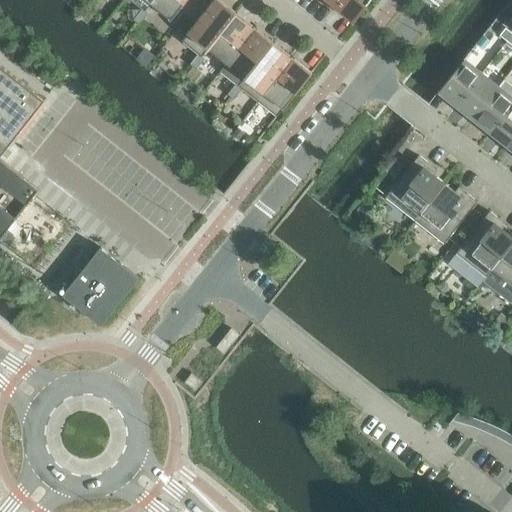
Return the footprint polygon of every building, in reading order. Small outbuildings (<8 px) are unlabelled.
[(179,8),(188,15),(199,0),(153,0),(150,4),(170,20),(179,8)] [(196,22),(181,41),(198,54),(201,56),(207,49),(235,13),(219,0),(213,0),(209,7),(200,0),(199,0),(188,15),(196,22)] [(340,0),(334,7),(353,22),(370,0),(340,0)] [(144,20),(148,14),(141,9),(137,14),(144,20)] [(235,13),(207,49),(226,64),(254,28),(235,13)] [(139,25),(144,20),(137,14),(133,20),(139,25)] [(226,64),(220,72),(235,84),(238,86),(239,86),(273,43),(254,28),(226,64)] [(507,41),(511,34),(511,33),(505,28),(499,35),(507,41)] [(273,43),(239,86),(238,86),(235,84),(231,89),(238,94),(242,89),(257,101),(292,57),(273,43)] [(198,54),(194,59),(200,64),(204,59),(201,56),(198,54)] [(292,57),(257,101),(276,116),(277,117),(312,73),(310,72),(292,57)] [(194,59),(190,64),(196,69),(200,64),(194,59)] [(439,91),(457,105),(481,74),(464,61),(463,60),(439,91)] [(0,237),(34,194),(39,188),(0,157),(0,156),(44,100),(0,65),(0,237)] [(457,105),(474,118),(498,87),(481,74),(457,105)] [(511,104),(511,98),(498,87),(474,118),(490,131),(511,104)] [(231,89),(227,94),(234,99),(238,94),(231,89)] [(511,138),(511,104),(490,131),(507,145),(511,138)] [(444,183),(425,168),(429,163),(419,155),(385,197),(415,220),(444,183)] [(395,177),(403,166),(392,157),(384,168),(395,177)] [(444,183),(415,220),(444,243),(477,202),(467,193),(463,198),(444,183)] [(456,253),(485,276),(511,242),(511,236),(496,224),(500,219),(489,211),(456,253)] [(511,242),(485,276),(486,277),(492,269),(511,284),(511,242)] [(101,325),(138,277),(100,247),(62,295),(84,312),(101,325)] [(237,336),(239,334),(231,328),(229,330),(216,347),(224,353),(237,336)] [(191,372),(185,382),(184,382),(194,389),(200,380),(191,372)]
